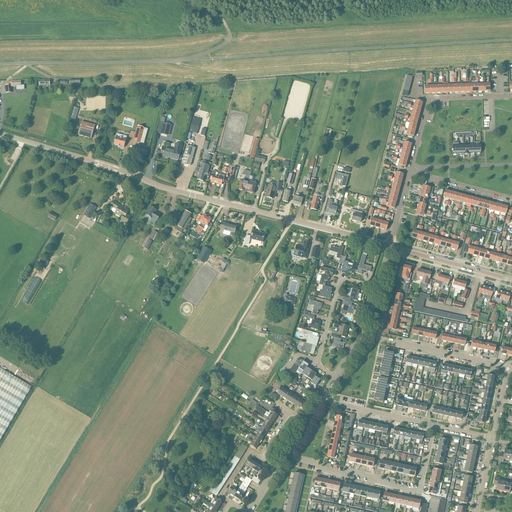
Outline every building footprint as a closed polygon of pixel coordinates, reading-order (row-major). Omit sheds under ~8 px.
[(12,86),(16,86),(16,90),(24,90),(24,85),(20,85),(20,80),(11,81),(9,81),(9,84),(11,84),(12,86)] [(165,105),(164,109),(178,113),(179,110),(165,105)] [(73,107),(69,120),(75,121),(79,108),(73,107)] [(82,121),(78,135),(83,136),(83,135),(86,136),(85,136),(85,137),(91,138),(91,139),(95,125),(82,121)] [(160,122),(157,133),(170,136),(172,125),(160,122)] [(137,128),(133,141),(144,144),(145,140),(147,132),(148,129),(144,128),(143,130),(137,128)] [(401,130),(407,131),(406,135),(413,137),(415,131),(408,129),(405,128),(402,128),(401,130)] [(115,140),(114,145),(124,147),(123,148),(124,148),(125,143),(126,139),(127,137),(126,137),(121,135),(117,134),(116,137),(115,140)] [(254,142),(250,157),(254,159),(258,143),(259,140),(255,138),(254,142)] [(161,151),(160,155),(178,160),(182,145),(176,144),(174,150),(162,147),(162,151),(161,150),(161,151)] [(186,146),(183,158),(182,163),(190,165),(195,148),(186,146)] [(266,158),(256,155),(254,161),(264,164),(266,158)] [(209,177),(210,172),(208,172),(209,166),(207,165),(207,163),(202,161),(200,168),(196,167),(195,171),(199,172),(197,180),(203,182),(205,176),(209,177)] [(246,192),(250,176),(251,172),(245,170),(243,175),(246,175),(244,181),(241,180),(238,190),(246,192)] [(337,173),(337,174),(335,174),(334,178),(336,178),(336,179),(342,181),(340,185),(345,187),(348,176),(337,173)] [(217,177),(215,184),(221,185),(222,181),(223,182),(225,176),(218,174),(217,177)] [(250,176),(246,192),(253,193),(255,184),(256,182),(252,181),(253,177),(250,176)] [(268,185),(266,192),(265,197),(273,199),(275,190),(279,191),(281,184),(277,182),(276,187),(268,185)] [(386,188),(385,190),(388,191),(387,194),(390,195),(397,197),(399,191),(391,189),(389,189),(386,188)] [(285,190),(284,196),(282,201),(288,203),(291,192),(285,190)] [(311,204),(310,209),(316,210),(318,206),(319,203),(321,203),(324,193),(320,192),(319,197),(314,195),(311,204)] [(456,193),(451,192),(449,199),(448,202),(447,205),(447,207),(449,207),(451,201),(454,202),(456,193)] [(456,193),(454,202),(454,203),(457,204),(456,208),(459,208),(462,195),(456,193)] [(383,197),(383,199),(386,200),(388,201),(396,203),(397,197),(390,195),(387,194),(386,198),(383,197)] [(462,195),(459,208),(461,209),(462,203),(466,203),(468,196),(462,195)] [(294,196),(293,199),(292,204),(300,206),(302,198),(294,196)] [(387,207),(389,207),(394,209),(396,203),(388,201),(386,200),(383,199),(382,201),(388,203),(387,207)] [(329,200),(328,202),(327,206),(330,207),(328,214),(335,216),(337,208),(337,204),(331,202),(332,200),(329,200)] [(483,208),(482,211),(481,214),(480,217),(484,218),(486,211),(485,210),(485,209),(489,210),(491,203),(485,201),(483,208)] [(117,210),(115,214),(122,218),(120,221),(126,225),(130,217),(127,215),(127,216),(126,215),(128,211),(123,208),(113,202),(110,206),(117,210)] [(83,215),(89,218),(95,207),(90,204),(83,215)] [(150,206),(145,215),(152,218),(157,221),(160,215),(155,212),(156,210),(150,206)] [(351,209),(351,210),(350,213),(353,214),(352,220),(360,223),(362,216),(361,216),(362,213),(351,209)] [(185,211),(182,215),(176,225),(185,230),(192,219),(190,217),(191,215),(185,211)] [(48,217),(55,221),(57,216),(50,212),(48,217)] [(208,226),(209,224),(212,219),(203,214),(201,217),(199,215),(196,220),(198,222),(201,223),(200,225),(199,225),(196,230),(200,233),(205,225),(208,226)] [(382,222),(380,229),(386,230),(388,223),(389,220),(386,219),(385,222),(382,222)] [(231,232),(230,235),(233,236),(234,233),(236,227),(230,225),(230,224),(222,222),(221,227),(221,229),(227,230),(227,231),(231,232)] [(161,231),(159,235),(166,239),(170,232),(165,229),(163,232),(161,231)] [(264,234),(259,233),(259,232),(252,231),(251,236),(246,235),(244,243),(249,245),(250,239),(262,242),(264,234)] [(434,236),(430,235),(428,242),(434,244),(436,237),(437,234),(434,234),(434,236)] [(147,242),(144,247),(144,248),(147,250),(148,249),(151,244),(152,242),(148,240),(147,242)] [(473,244),(472,247),(469,246),(467,253),(473,255),(475,248),(476,245),(477,242),(474,241),(474,244),(473,244)] [(299,259),(300,257),(306,258),(308,250),(310,245),(304,243),(303,247),(296,245),(295,250),(295,249),(294,250),(295,251),(293,250),(292,251),(290,257),(291,258),(299,260),(299,259)] [(488,245),(484,258),(490,260),(492,253),(494,246),(490,245),(491,244),(489,243),(488,245)] [(484,250),(481,250),(479,257),(484,258),(488,245),(486,245),(485,247),(484,247),(484,250)] [(211,251),(204,246),(196,259),(204,264),(211,251)] [(341,263),(343,256),(341,256),(343,247),(340,246),(339,248),(334,247),(335,247),(333,246),(333,247),(331,246),(329,251),(337,253),(336,258),(340,259),(339,263),(341,263)] [(320,248),(313,247),(311,256),(317,258),(320,248)] [(507,265),(509,258),(510,255),(511,252),(508,251),(506,257),(503,256),(501,263),(507,265)] [(355,270),(354,273),(361,275),(362,272),(364,273),(365,271),(366,271),(367,272),(367,271),(370,272),(372,267),(363,265),(366,256),(362,255),(357,271),(355,270)] [(343,256),(341,263),(344,264),(341,273),(349,275),(350,274),(350,273),(351,273),(354,274),(354,273),(355,270),(357,264),(353,263),(352,266),(348,265),(349,262),(345,261),(346,257),(343,256)] [(402,272),(400,278),(409,281),(411,274),(409,273),(411,267),(404,265),(403,268),(402,272)] [(333,270),(329,269),(321,267),(320,271),(325,272),(324,276),(321,276),(319,282),(326,284),(326,281),(328,281),(328,279),(329,279),(329,278),(329,276),(331,276),(332,274),(333,270)] [(423,278),(425,271),(418,269),(416,276),(414,275),(412,281),(415,282),(415,279),(418,280),(419,277),(423,278)] [(271,273),(269,278),(273,280),(277,272),(273,270),(272,271),(271,273)] [(423,278),(421,283),(427,285),(430,286),(430,285),(432,280),(429,279),(431,273),(425,271),(423,278)] [(444,276),(440,289),(442,289),(443,286),(447,287),(448,284),(448,283),(450,278),(444,276)] [(457,293),(461,281),(454,279),(452,287),(456,288),(455,292),(454,295),(456,296),(457,293)] [(461,281),(457,293),(459,294),(461,290),(464,291),(465,288),(466,283),(461,281)] [(325,286),(326,284),(319,282),(319,284),(323,285),(322,290),(321,290),(320,294),(329,297),(332,288),(325,286)] [(344,295),(343,298),(349,300),(350,298),(353,299),(353,300),(357,301),(357,299),(358,299),(358,298),(360,298),(362,294),(359,294),(360,290),(355,289),(356,287),(353,286),(353,288),(352,288),(352,289),(350,297),(344,295)] [(485,294),(487,287),(481,286),(479,293),(478,293),(477,297),(480,297),(481,293),(485,294)] [(487,287),(485,294),(491,296),(493,289),(487,287)] [(496,298),(502,300),(504,293),(498,291),(496,298)] [(510,294),(504,293),(502,300),(508,302),(510,294)] [(439,295),(438,302),(444,304),(446,297),(439,295)] [(345,301),(342,311),(341,314),(345,315),(345,313),(349,314),(352,314),(354,306),(351,306),(352,303),(349,302),(349,300),(343,298),(342,300),(345,301)] [(408,309),(408,308),(411,309),(411,307),(409,306),(404,305),(400,304),(401,301),(395,299),(394,305),(400,307),(408,309)] [(283,305),(293,308),(294,302),(285,300),(283,305)] [(308,316),(314,317),(315,315),(317,315),(317,313),(318,313),(318,312),(319,307),(321,308),(322,304),(310,301),(309,304),(314,305),(312,313),(309,313),(308,316)] [(423,308),(423,305),(416,303),(414,312),(425,314),(426,308),(423,308)] [(391,317),(397,319),(411,321),(411,319),(402,316),(402,314),(402,313),(399,312),(399,313),(393,311),(391,317)] [(308,328),(313,329),(318,330),(320,322),(314,320),(314,317),(308,316),(305,315),(305,318),(312,319),(310,324),(309,324),(308,328)] [(332,334),(338,336),(338,335),(342,336),(341,337),(345,337),(346,335),(347,334),(346,334),(348,326),(334,323),(333,328),(339,329),(338,333),(332,331),(332,334)] [(395,328),(396,324),(390,323),(389,329),(403,332),(404,330),(395,328)] [(302,329),(298,328),(297,328),(297,330),(301,331),(300,334),(306,335),(305,338),(309,339),(308,344),(316,346),(319,337),(312,335),(312,332),(302,329)] [(331,341),(332,341),(331,347),(334,348),(334,349),(342,351),(344,343),(340,342),(341,339),(337,338),(338,336),(332,334),(331,337),(332,337),(331,341)] [(304,343),(303,347),(302,347),(298,346),(297,350),(313,354),(316,346),(308,344),(304,343)] [(288,345),(286,350),(288,351),(289,349),(292,350),(291,352),(294,354),(294,352),(296,349),(294,348),(294,347),(288,345)] [(301,365),(299,368),(298,370),(297,371),(302,375),(302,374),(306,368),(308,365),(303,362),(302,363),(301,365)] [(436,363),(430,362),(429,368),(427,374),(428,374),(429,373),(430,372),(434,373),(436,363)] [(0,440),(31,387),(0,368),(0,440)] [(311,371),(306,368),(302,374),(307,377),(311,371)] [(317,374),(311,371),(307,377),(312,381),(315,377),(317,374)] [(320,380),(315,377),(312,381),(311,383),(316,386),(320,380)] [(283,397),(286,391),(281,388),(279,387),(277,390),(278,391),(277,394),(283,397)] [(425,387),(424,392),(423,397),(424,397),(425,392),(427,392),(427,390),(432,391),(433,389),(425,387)] [(286,391),(283,397),(288,401),(292,395),(293,393),(291,391),(289,393),(286,391)] [(294,405),(297,399),(292,395),(288,401),(294,405)] [(402,407),(408,408),(410,398),(407,397),(407,396),(405,395),(403,400),(402,407)] [(297,399),(294,405),(299,408),(303,403),(306,399),(303,397),(302,400),(298,397),(297,399)] [(421,404),(420,410),(426,412),(427,407),(429,407),(431,401),(428,400),(427,403),(424,402),(423,405),(421,404)] [(262,414),(274,421),(277,415),(275,414),(277,411),(271,408),(269,411),(270,411),(268,413),(266,412),(262,409),(260,412),(262,414)] [(266,420),(264,423),(270,427),(274,421),(262,414),(260,416),(266,420)] [(261,428),(266,432),(270,427),(264,423),(261,428)] [(257,434),(263,438),(266,432),(261,428),(257,434)] [(248,436),(259,443),(263,438),(257,434),(255,437),(251,435),(251,434),(249,433),(248,436)] [(250,445),(251,446),(256,449),(259,443),(248,436),(246,438),(248,440),(252,442),(250,445)] [(509,461),(511,451),(505,450),(504,454),(500,453),(499,461),(503,462),(503,459),(509,461)] [(336,459),(337,456),(334,455),(335,453),(328,451),(327,457),(336,459)] [(249,459),(247,463),(246,465),(244,469),(246,470),(249,467),(252,468),(255,463),(249,459)] [(254,470),(252,474),(255,476),(257,472),(258,472),(261,467),(255,463),(252,468),(254,470)] [(293,480),(301,482),(303,475),(294,473),(293,480)] [(499,481),(500,478),(495,477),(494,485),(497,486),(496,490),(503,491),(505,482),(499,481)] [(237,490),(234,496),(240,500),(243,494),(241,493),(244,488),(246,489),(248,486),(250,483),(245,479),(241,485),(237,490)] [(291,487),(300,489),(301,482),(293,480),(291,487)] [(509,493),(510,489),(511,488),(511,480),(511,483),(505,482),(503,491),(509,493)] [(193,481),(188,488),(192,490),(194,486),(195,487),(197,484),(193,481)] [(231,487),(230,488),(228,493),(234,496),(237,490),(235,489),(237,485),(233,483),(234,481),(233,481),(230,485),(232,486),(232,487),(231,487)] [(289,494),(298,496),(300,489),(291,487),(289,494)] [(288,501),(297,503),(298,496),(289,494),(288,501)] [(215,499),(212,505),(218,508),(221,503),(215,499)] [(295,510),(297,503),(288,501),(286,508),(295,510)]
